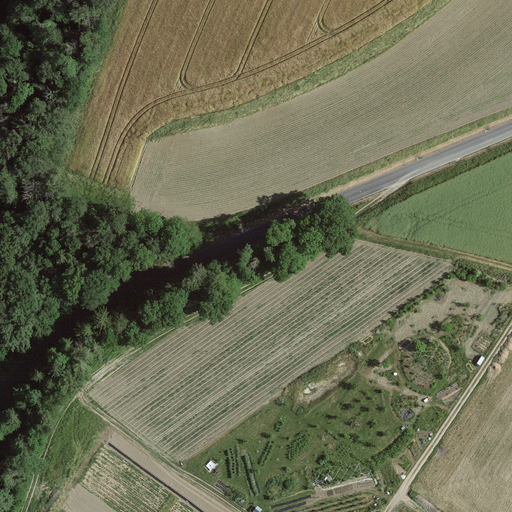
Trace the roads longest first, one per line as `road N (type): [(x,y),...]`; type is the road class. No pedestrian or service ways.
road 1 (tertiary): [(0,405),(45,348),(127,291),(511,128)]
road 2 (track): [(511,326),(388,511)]
